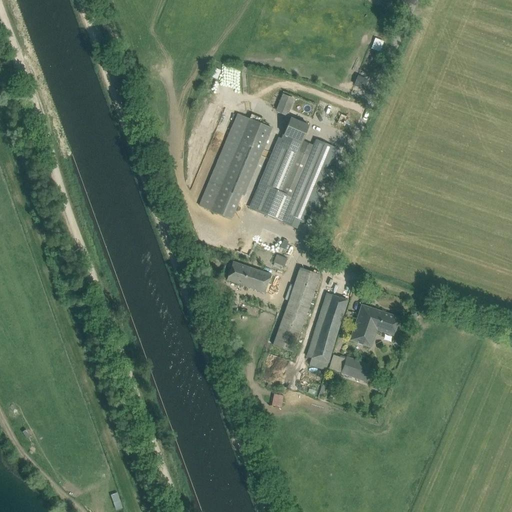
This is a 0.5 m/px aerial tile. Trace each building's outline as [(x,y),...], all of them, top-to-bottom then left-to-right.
[(354,84),(360,87),(363,79),(358,77),(354,84)] [(293,100),(283,96),(278,107),(289,111),(293,100)] [(271,128),(238,114),(199,206),(231,220),(241,195),(243,196),(271,128)] [(309,126),(290,118),(280,142),(278,141),(275,147),(278,149),(252,210),(282,223),(309,156),(298,151),(309,126)] [(316,140),(309,156),(282,223),(297,229),(300,221),(303,223),(309,211),(314,213),(319,201),(314,198),(329,163),(334,165),(340,150),(316,140)] [(291,254),(292,241),(280,240),(278,252),(291,254)] [(287,259),(277,254),(273,262),(284,267),(287,259)] [(233,262),(227,280),(264,293),(270,275),(233,262)] [(320,274),(299,267),(272,345),(293,352),(320,274)] [(348,300),(329,294),(308,357),(327,363),(348,300)] [(269,342),(280,311),(243,298),(232,329),(269,342)] [(394,336),(400,318),(362,305),(350,340),(371,347),(377,330),(394,336)] [(364,381),(370,365),(346,358),(341,373),(364,381)] [(313,396),(316,387),(301,382),(297,390),(313,396)] [(281,406),(283,395),(273,394),(272,405),(281,406)]
